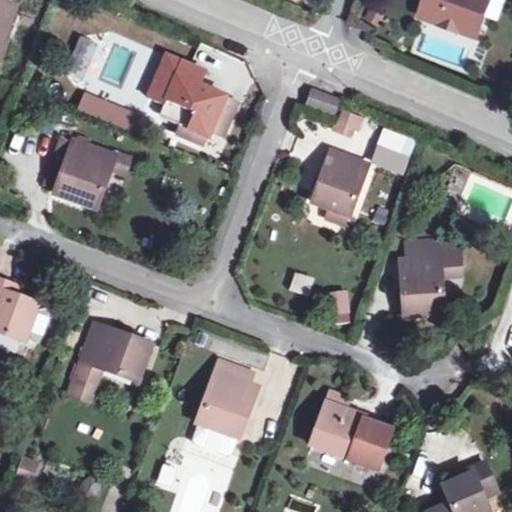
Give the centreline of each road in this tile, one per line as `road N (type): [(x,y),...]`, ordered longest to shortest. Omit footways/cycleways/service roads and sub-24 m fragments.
road 1 (residential): [(207,302),(301,45)]
road 2 (residential): [(207,302),(428,381)]
road 3 (residential): [(0,226),(207,302)]
road 4 (residential): [(320,55),(511,133)]
